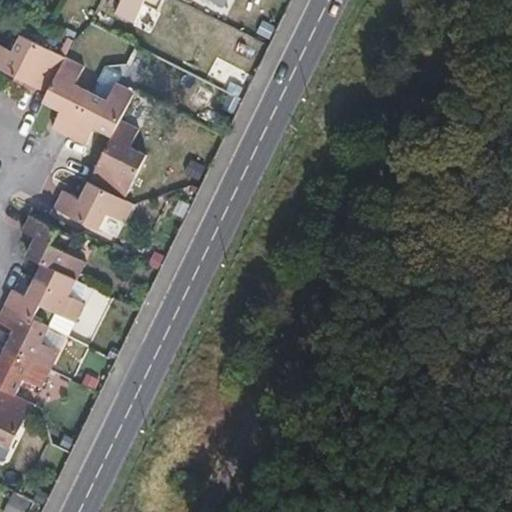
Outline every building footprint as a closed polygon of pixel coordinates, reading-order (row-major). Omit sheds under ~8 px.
[(121,0),(116,12),(134,21),(144,1),(159,8),(163,0),(121,0)] [(0,68),(47,92),(65,55),(22,33),(13,50),(0,43),(0,68)] [(47,92),(42,101),(61,110),(52,128),(69,136),(92,90),(76,83),(85,65),(65,55),(47,92)] [(92,90),(69,136),(87,145),(96,127),(113,136),(122,117),(136,90),(118,81),(109,99),(92,90)] [(113,136),(90,181),(125,198),(147,154),(131,145),(140,127),(122,117),(113,136)] [(125,198),(90,181),(81,198),(64,189),(55,207),(100,228),(108,212),(125,221),(135,203),(125,198)] [(30,215),(23,229),(37,236),(27,256),(30,257),(43,263),(35,279),(53,288),(61,272),(78,280),(88,261),(68,252),(75,237),(45,222),(30,215)] [(70,295),(78,280),(61,272),(53,288),(35,279),(27,295),(14,289),(5,305),(51,328),(58,314),(76,323),(86,303),(70,295)] [(43,342),(51,328),(5,305),(0,315),(0,322),(14,330),(5,348),(51,370),(60,351),(43,342)] [(0,387),(16,396),(25,378),(43,387),(51,370),(5,348),(0,358),(0,387)] [(16,396),(0,387),(0,443),(11,449),(33,404),(16,396)]
